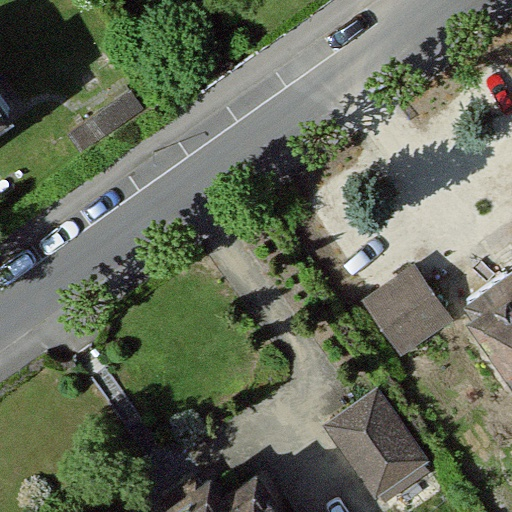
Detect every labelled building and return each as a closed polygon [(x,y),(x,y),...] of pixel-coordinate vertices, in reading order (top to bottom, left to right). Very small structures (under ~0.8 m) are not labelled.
[(0,100),(0,125),(12,117),(0,100)] [(423,263),(370,297),(403,348),(456,313),(423,263)] [(511,275),(479,298),(511,345),(511,275)] [(385,387),(337,419),(392,500),(439,469),(385,387)] [(228,474),(171,511),(311,511),(284,470),(244,497),(228,474)]
